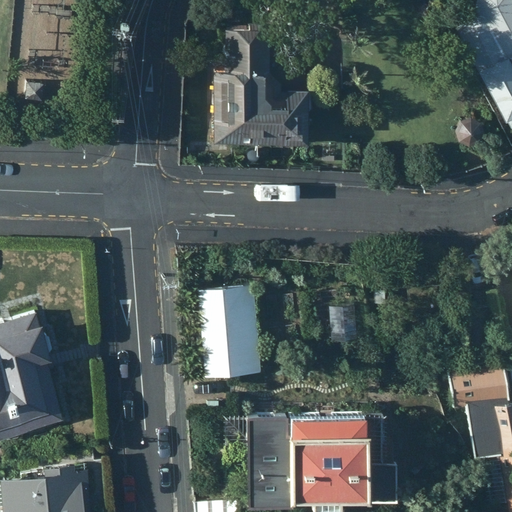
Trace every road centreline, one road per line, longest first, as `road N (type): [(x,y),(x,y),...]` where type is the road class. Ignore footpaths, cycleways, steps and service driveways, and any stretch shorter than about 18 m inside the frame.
road 1 (residential): [(134,198),(459,215),(511,200)]
road 2 (residential): [(149,511),(134,198)]
road 3 (residential): [(134,198),(155,0)]
road 4 (residential): [(0,191),(134,198)]
